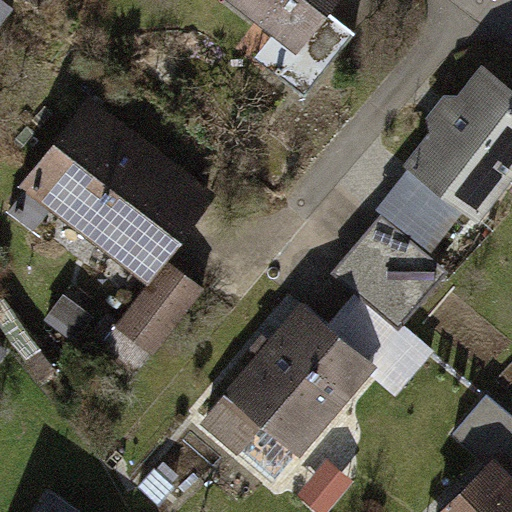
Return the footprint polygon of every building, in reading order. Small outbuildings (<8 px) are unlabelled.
[(337,0),(235,0),(276,30),(301,48),(333,6),(337,0)] [(358,25),(333,6),(301,48),(276,30),(258,55),(308,92),(358,25)] [(511,191),(511,92),(485,73),(409,176),(483,230),(511,191)] [(210,200),(92,104),(31,179),(149,275),(210,200)] [(463,225),(410,184),(335,277),(405,333),(450,277),(432,263),(463,225)] [(161,362),(212,298),(171,267),(121,331),(161,362)] [(377,366),(306,307),(213,417),(238,438),(259,414),(305,452),(377,366)] [(496,464),(511,446),(511,406),(495,391),(459,430),(496,464)] [(511,511),(511,482),(488,460),(437,511),(511,511)] [(78,511),(54,496),(43,511),(78,511)]
